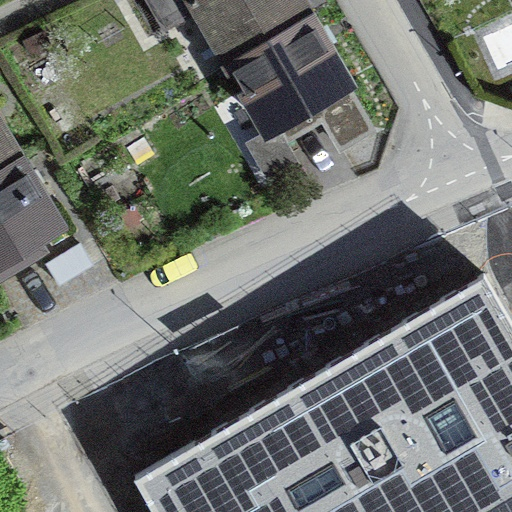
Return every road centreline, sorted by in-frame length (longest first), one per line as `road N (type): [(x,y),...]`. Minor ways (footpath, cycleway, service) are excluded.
road 1 (residential): [(464,178),(0,375)]
road 2 (residential): [(464,178),(362,0)]
